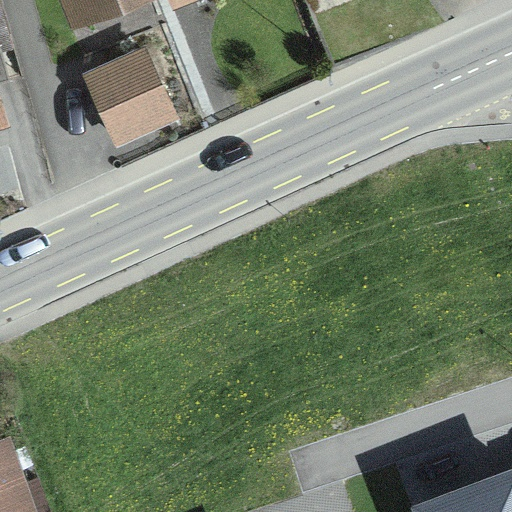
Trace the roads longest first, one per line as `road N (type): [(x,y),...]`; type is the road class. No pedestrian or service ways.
road 1 (primary): [(511,50),(0,280)]
road 2 (residential): [(511,403),(311,470)]
